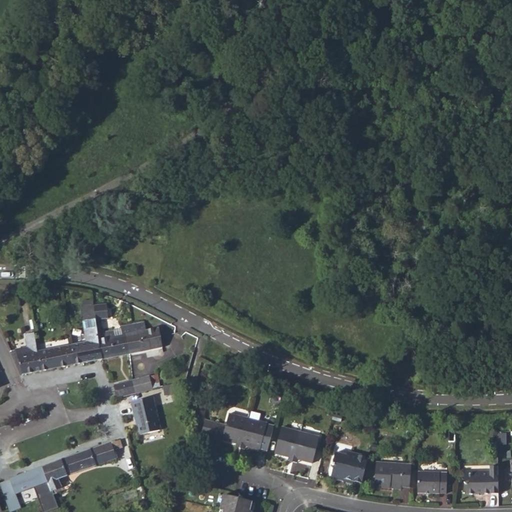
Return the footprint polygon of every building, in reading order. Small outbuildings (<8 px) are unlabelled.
[(80,307),(81,320),(94,318),(107,316),(105,303),(92,305),(85,307),(80,307)] [(98,337),(94,318),(81,320),(85,342),(37,350),(34,333),(25,334),(27,346),(16,349),(21,374),(128,354),(124,335),(132,333),(131,324),(119,326),(120,330),(121,335),(114,336),(113,331),(113,329),(104,331),(105,338),(98,339),(98,337)] [(124,335),(128,354),(161,348),(158,328),(145,330),(143,321),(131,324),(132,333),(124,335)] [(131,380),(134,394),(151,389),(148,376),(131,380)] [(113,385),(116,398),(134,394),(131,380),(113,385)] [(176,383),(162,387),(163,394),(178,392),(176,383)] [(137,420),(140,436),(160,431),(152,398),(130,404),(134,421),(137,420)] [(201,434),(222,440),(235,443),(241,445),(248,418),(229,414),(226,425),(205,420),(201,434)] [(245,446),(260,450),(260,449),(267,451),(274,427),(267,425),(267,424),(248,418),(241,445),(245,446)] [(282,428),(274,454),(293,459),(300,433),(282,428)] [(320,438),(300,433),(293,459),(298,461),(313,465),(320,438)] [(41,467),(50,492),(61,487),(59,479),(96,466),(116,459),(113,451),(122,448),(119,440),(111,443),(110,441),(61,458),(41,467)] [(335,465),(331,477),(343,481),(344,477),(362,481),(368,455),(350,450),(349,455),(336,451),(332,464),(335,465)] [(403,485),(410,486),(411,463),(377,461),(375,486),(391,488),(391,485),(403,485)] [(490,470),(461,470),(461,480),(464,481),(464,492),(474,492),(474,490),(481,490),(480,492),(490,492),(498,492),(497,465),(490,465),(490,470)] [(34,487),(38,496),(50,492),(41,467),(9,479),(15,494),(34,487)] [(418,492),(447,493),(447,473),(419,471),(418,492)] [(251,511),(248,510),(250,501),(222,493),(218,509),(222,510),(221,511),(251,511)]
